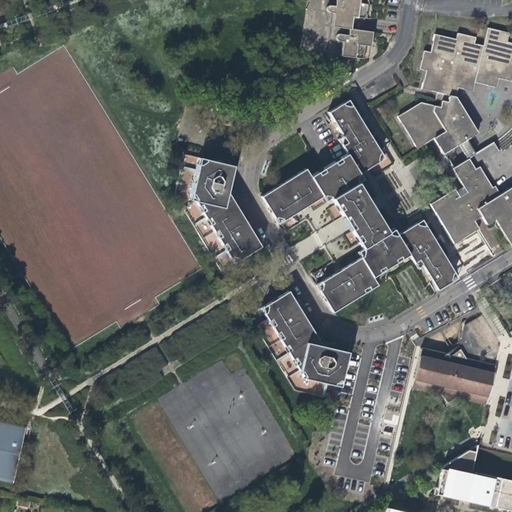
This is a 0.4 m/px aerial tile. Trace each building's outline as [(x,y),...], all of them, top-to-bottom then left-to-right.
[(329,14),(332,15),(336,15),(336,21),(334,29),(344,30),(344,36),(339,36),(338,43),(342,44),(346,44),(344,58),(358,60),(360,47),(365,47),(369,48),(372,33),(362,32),(363,25),(364,19),(367,0),(338,0),(338,8),(330,7),(329,14)] [(420,50),(417,66),(416,69),(423,70),(419,88),(435,92),(433,99),(439,100),(437,106),(418,101),(395,116),(415,148),(429,139),(431,138),(441,154),(457,144),(464,139),(475,132),(453,96),(455,87),(469,90),(471,81),(492,86),(495,77),(497,68),(490,67),(494,48),(501,50),(503,40),(505,31),(484,27),(480,45),(468,42),(470,36),(454,32),(453,38),(431,33),(427,51),(423,51),(420,50)] [(511,60),(511,42),(503,40),(501,50),(494,48),(490,67),(497,68),(495,77),(507,80),(511,60)] [(331,198),(339,211),(343,219),(369,204),(356,182),(357,176),(363,173),(364,168),(368,169),(374,166),(372,164),(376,154),(379,153),(370,137),(348,101),(324,115),(327,120),(330,125),(333,123),(343,139),(338,141),(347,156),(337,162),(332,165),(310,178),(305,170),(261,198),(263,203),(265,207),(277,226),(305,209),(325,196),(331,198)] [(473,153),(464,139),(457,144),(465,158),(473,153)] [(232,167),(184,155),(174,196),(220,271),(260,247),(243,220),(226,192),(229,181),(232,167)] [(452,172),(465,191),(469,199),(489,187),(477,166),(472,169),(465,158),(450,168),(452,172)] [(511,185),(495,196),(489,187),(469,199),(465,191),(457,196),(452,189),(428,204),(452,243),(477,229),(472,220),(480,215),(485,224),(492,219),(502,236),(509,246),(511,244),(511,185)] [(313,283),(320,295),(331,311),(375,284),(371,277),(407,255),(412,263),(417,259),(421,265),(431,281),(427,283),(431,289),(433,292),(456,278),(423,224),(421,225),(416,224),(414,221),(404,228),(403,233),(398,231),(392,235),(387,233),(374,212),(349,228),(362,250),(362,253),(329,273),(313,283)] [(416,269),(421,265),(417,259),(412,263),(416,269)] [(275,361),(286,377),(294,390),(335,400),(346,351),(329,347),(321,345),(308,324),(298,307),(295,302),(288,291),(272,301),(248,316),(275,361)] [(435,392),(436,394),(444,408),(456,400),(484,407),(494,365),(465,358),(457,345),(443,353),(419,347),(410,386),(435,392)] [(0,481),(12,484),(25,425),(23,425),(0,419),(0,481)] [(511,511),(511,481),(477,474),(477,476),(473,475),(479,444),(443,466),(442,470),(441,470),(435,495),(451,499),(511,511)]
